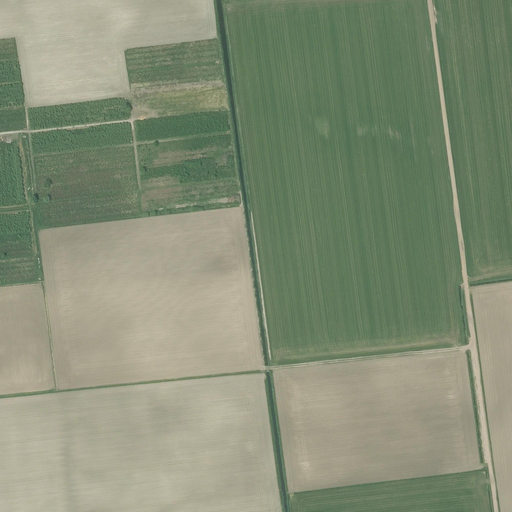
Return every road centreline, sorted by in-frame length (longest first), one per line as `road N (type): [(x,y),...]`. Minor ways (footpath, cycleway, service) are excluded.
road 1 (track): [(429,0),(497,511)]
road 2 (track): [(258,367),(475,346)]
